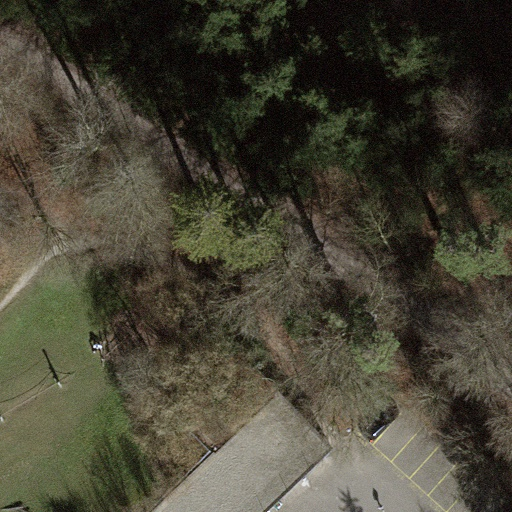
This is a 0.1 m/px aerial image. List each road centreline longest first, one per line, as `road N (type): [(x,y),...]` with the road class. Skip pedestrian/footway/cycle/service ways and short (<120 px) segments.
road 1 (track): [(511,388),(0,38)]
road 2 (track): [(0,307),(76,231),(107,229),(136,242),(209,288),(342,429),(361,495)]
